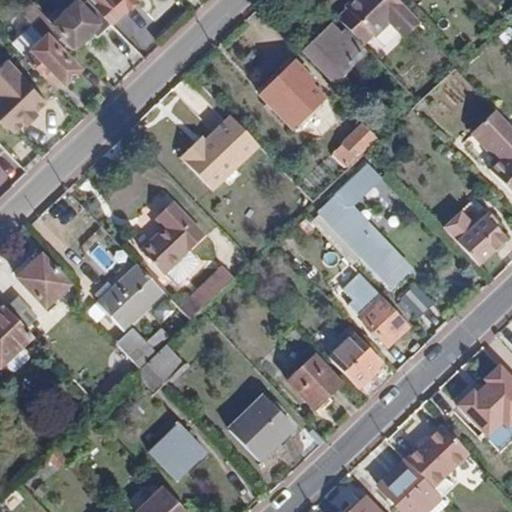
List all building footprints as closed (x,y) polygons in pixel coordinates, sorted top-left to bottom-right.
[(75,47),(50,21),(29,0),(19,10),(25,19),(6,37),(47,79),(54,71),(64,81),(79,67),(67,54),(75,47)] [(92,32),(98,37),(112,23),(89,0),(72,0),(50,21),(75,47),(92,32)] [(89,0),(112,23),(136,0),(89,0)] [(361,0),(350,0),(345,6),(349,10),(352,13),(363,1),(361,0)] [(389,23),(404,37),(421,22),(398,0),(361,0),(363,1),(352,13),(374,35),(389,23)] [(349,10),(338,19),(363,45),(374,35),(352,13),(349,10)] [(307,52),(335,82),(364,53),(335,25),(307,52)] [(0,118),(15,134),(26,123),(29,126),(40,116),(37,113),(48,103),(7,60),(0,66),(0,118)] [(261,96),(292,129),(323,100),(309,86),(314,81),(295,62),(261,96)] [(511,126),(496,109),(473,131),(500,159),(489,169),(511,193),(511,126)] [(197,143),(182,157),(214,191),(227,178),(231,182),(240,174),(236,170),(260,146),(232,116),(206,141),(201,147),(197,143)] [(344,166),(353,157),(357,161),(364,154),(361,150),(376,136),(365,126),(334,155),(344,166)] [(202,138),(197,143),(201,147),(206,141),(202,138)] [(392,289),(412,271),(360,218),(359,220),(347,208),(378,178),(363,161),(345,178),(348,182),(318,212),(319,214),(312,221),(352,263),(360,256),(392,289)] [(360,218),(390,189),(378,178),(347,208),(359,220),(360,218)] [(154,237),(140,250),(164,276),(165,275),(190,251),(206,236),(174,202),(155,219),(170,236),(160,244),(154,237)] [(507,241),(495,229),(500,224),(489,213),(473,229),(460,215),(442,232),(456,245),(479,269),(507,241)] [(202,264),(190,251),(165,275),(177,287),(191,278),(202,264)] [(18,279),(45,308),(69,285),(41,256),(18,279)] [(99,304),(124,331),(165,292),(139,265),(116,287),(102,301),(99,304)] [(182,310),(191,320),(201,310),(235,278),(225,269),(182,310)] [(110,282),(97,294),(102,301),(116,287),(110,282)] [(402,299),(420,319),(435,304),(417,285),(402,299)] [(359,315),(390,347),(411,328),(381,296),(359,315)] [(38,317),(18,297),(6,308),(25,329),(38,317)] [(0,367),(3,365),(22,346),(33,336),(25,329),(6,308),(0,302),(0,367)] [(148,342),(156,351),(169,336),(161,329),(148,342)] [(138,367),(141,369),(146,364),(156,354),(155,352),(134,330),(117,344),(138,367)] [(329,358),(346,376),(359,390),(384,366),(354,335),(329,358)] [(184,365),(165,345),(156,354),(146,364),(165,384),(184,365)] [(10,372),(30,354),(22,346),(3,365),(10,372)] [(290,382),(314,409),(341,384),(317,357),(290,382)] [(136,374),(155,393),(165,384),(146,364),(141,369),(136,374)] [(511,425),(511,379),(499,366),(484,381),(488,384),(476,396),(473,392),(457,407),(487,437),(501,423),(508,430),(511,425)] [(258,460),(294,428),(264,397),(229,430),(258,460)] [(65,423),(74,432),(83,424),(74,415),(65,423)] [(175,479),(205,451),(179,423),(149,452),(175,479)] [(433,489),(468,455),(440,425),(404,460),(433,489)] [(49,462),(58,470),(67,462),(58,453),(49,462)] [(428,511),(442,499),(433,489),(404,460),(377,485),(401,511),(428,511)] [(183,511),(173,500),(161,488),(135,511),(183,511)] [(378,511),(365,497),(349,511),(378,511)]
